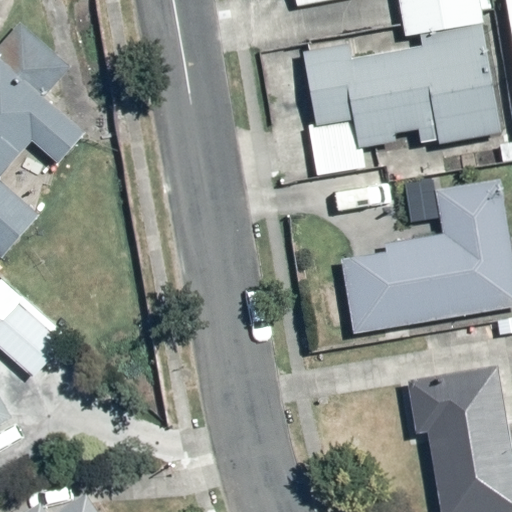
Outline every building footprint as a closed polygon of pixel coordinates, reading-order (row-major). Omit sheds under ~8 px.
[(490,134),(472,0),(398,0),(403,32),(421,31),(422,53),(305,61),(314,174),(363,170),(361,148),(490,134)] [(0,57),(0,257),(5,262),(49,212),(6,174),(27,150),(46,167),(80,128),(0,57)] [(511,306),(511,275),(499,183),(438,192),(445,240),(340,255),(351,329),(511,306)] [(38,317),(14,298),(0,314),(0,352),(37,382),(68,343),(56,333),(61,326),(43,311),(38,317)] [(511,511),(511,432),(505,366),(405,377),(411,436),(430,434),(438,511),(511,511)] [(0,449),(0,422),(9,417),(0,398),(0,487),(23,476),(7,445),(0,449)] [(43,496),(16,511),(99,511),(83,486),(50,506),(43,496)]
